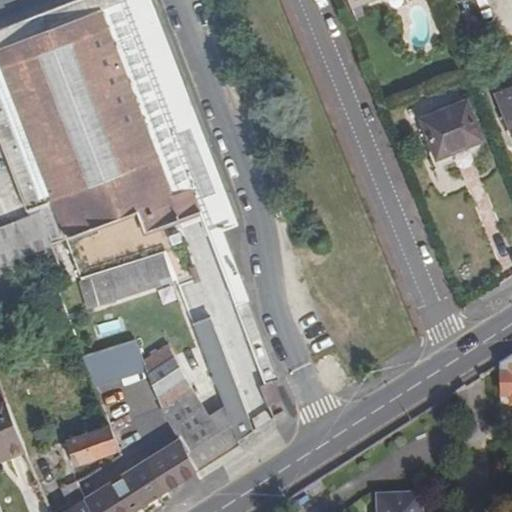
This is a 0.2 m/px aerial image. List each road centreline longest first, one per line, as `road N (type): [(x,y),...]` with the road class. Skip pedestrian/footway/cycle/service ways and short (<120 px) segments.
road 1 (residential): [(334,439),(279,335),(266,228),(177,0)]
road 2 (residential): [(308,0),(460,359)]
road 3 (secondary): [(334,439),(460,359)]
road 4 (secondary): [(219,511),(334,439)]
